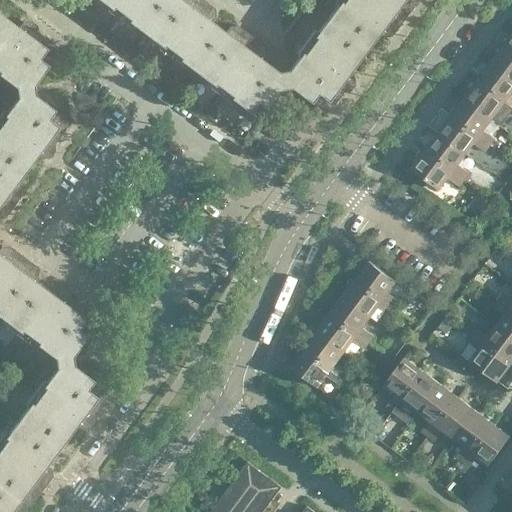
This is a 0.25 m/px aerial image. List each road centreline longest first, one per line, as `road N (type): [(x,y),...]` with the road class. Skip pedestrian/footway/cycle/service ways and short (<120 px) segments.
road 1 (residential): [(68,511),(158,379),(151,322),(256,186)]
road 2 (residential): [(32,0),(74,31),(94,66),(256,186)]
road 3 (tertiary): [(304,223),(470,0)]
road 4 (residential): [(360,197),(508,0)]
road 5 (tertiary): [(214,403),(304,223)]
road 6 (tertiary): [(137,511),(214,403)]
road 7 (residential): [(360,197),(464,276)]
road 8 (residential): [(312,476),(214,403)]
